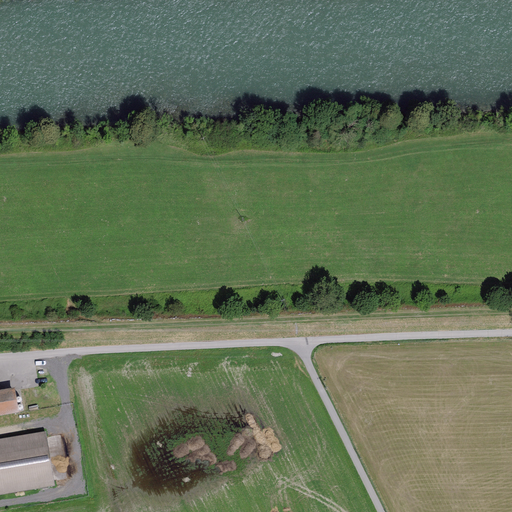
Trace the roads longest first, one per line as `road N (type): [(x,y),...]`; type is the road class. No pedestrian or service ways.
road 1 (unclassified): [(302,341),(0,357)]
road 2 (unclassified): [(511,334),(302,341)]
road 3 (unclassified): [(302,341),(380,511)]
